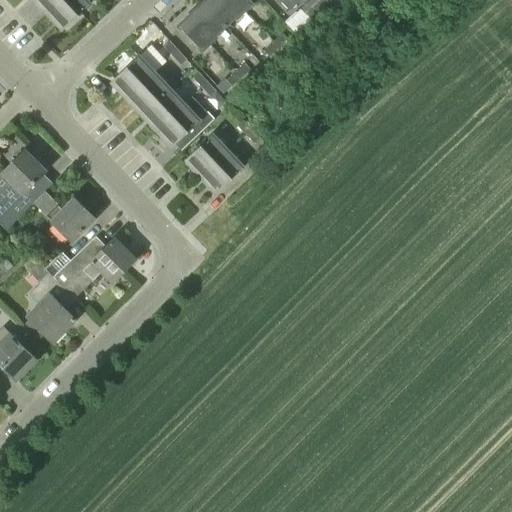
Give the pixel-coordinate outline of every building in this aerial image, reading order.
[(63,0),(31,0),(39,8),(46,16),(63,0)] [(85,0),(63,0),(46,16),(61,32),(90,5),(85,0)] [(247,0),(207,0),(204,4),(227,28),(252,5),(247,0)] [(309,0),(299,10),(308,19),(327,2),(325,0),(309,0)] [(204,4),(191,15),(179,27),(202,52),(227,28),(204,4)] [(278,49),(287,40),(281,34),(272,43),(278,49)] [(177,51),(169,42),(163,48),(171,57),(177,51)] [(263,51),(268,57),(278,49),(272,43),(263,51)] [(180,66),(186,61),(177,51),(171,57),(180,66)] [(125,100),(155,73),(140,57),(111,84),(125,100)] [(235,73),(240,79),(250,70),(244,64),(235,73)] [(140,117),(170,89),(155,73),(125,100),(133,108),(140,117)] [(223,94),(231,87),(240,79),(235,73),(226,80),(225,79),(217,87),(223,94)] [(207,83),(198,74),(192,79),(201,88),(207,83)] [(209,97),(215,92),(207,83),(201,88),(209,97)] [(185,105),(170,89),(140,117),(148,125),(155,132),(185,105)] [(185,105),(155,132),(171,148),(200,121),(185,105)] [(245,136),(251,130),(242,121),(236,127),(245,136)] [(245,136),(254,145),(260,139),(251,130),(245,136)] [(199,179),(228,152),(213,136),(184,163),(199,179)] [(0,222),(7,230),(16,222),(34,203),(25,194),(46,172),(25,151),(2,174),(13,185),(1,197),(10,206),(5,212),(7,214),(0,220),(0,222)] [(244,168),(228,152),(199,179),(215,196),(244,168)] [(46,217),(72,242),(94,219),(74,200),(63,211),(58,206),(46,217)] [(114,239),(93,261),(82,250),(70,262),(54,278),(75,299),(102,272),(113,283),(135,260),(114,239)] [(61,253),(45,269),(54,278),(70,262),(61,253)] [(35,336),(41,331),(53,343),(76,320),(64,309),(75,299),(54,278),(45,269),(32,255),(22,266),(38,282),(36,284),(38,285),(27,295),(38,307),(27,318),(30,320),(24,325),(35,336)] [(0,279),(12,267),(5,260),(0,265),(0,279)] [(2,327),(0,329),(0,344),(1,345),(0,345),(0,364),(17,381),(36,361),(2,327)]
